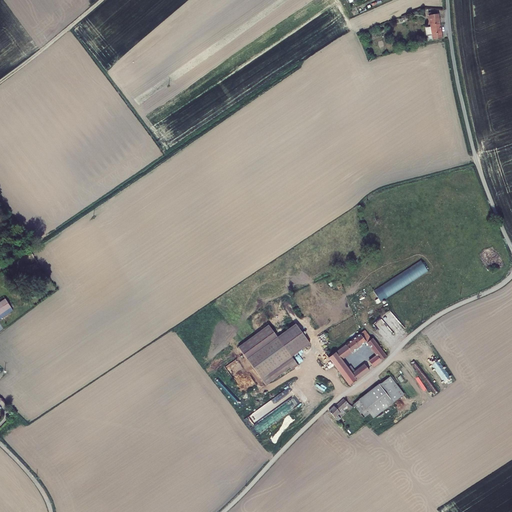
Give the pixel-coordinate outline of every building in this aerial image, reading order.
[(442,39),(438,14),(432,15),(431,12),(428,12),(430,27),(426,28),(428,41),(442,39)] [(373,296),(374,299),(428,272),(423,262),(372,287),(376,294),(373,296)] [(358,317),(360,320),(413,293),(408,283),(358,308),(361,315),(358,317)] [(268,328),(238,351),(267,388),(291,369),(293,371),(298,367),(291,358),(309,344),(295,326),(277,340),(268,328)] [(350,385),(369,370),(365,364),(355,372),(351,366),(347,368),(341,360),(351,352),(352,353),(366,342),(377,355),(369,361),(373,367),(387,356),(372,338),(371,339),(365,330),(345,344),(346,345),(338,351),(335,346),(317,360),(326,372),(335,365),(350,385)] [(390,376),(379,385),(393,403),(404,395),(390,376)] [(379,384),(359,400),(370,413),(373,418),(393,403),(379,385),(379,384)] [(344,399),(335,407),(340,413),(341,414),(344,412),(344,411),(348,407),(351,409),(353,407),(350,405),(344,399)] [(370,413),(359,400),(353,405),(364,418),(370,413)] [(262,419),(272,412),(267,404),(245,419),(255,435),(268,427),(262,419)] [(335,407),(334,406),(329,411),(338,421),(341,419),(337,415),(340,413),(335,407)]
